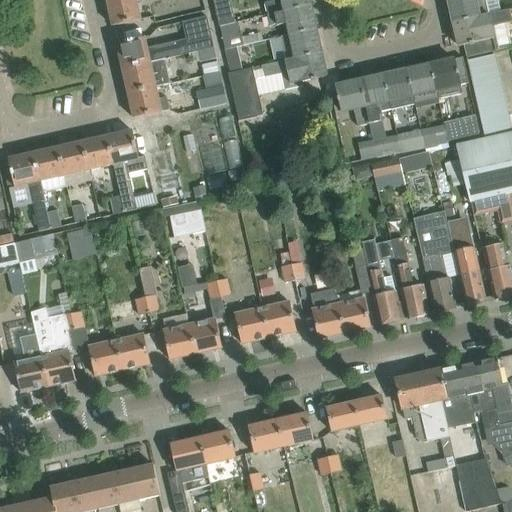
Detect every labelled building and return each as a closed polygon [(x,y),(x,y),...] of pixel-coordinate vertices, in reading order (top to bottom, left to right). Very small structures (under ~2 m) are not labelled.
[(141,20),(136,0),(113,0),(107,1),(113,27),(141,20)] [(212,0),(219,28),(236,24),(235,22),(229,0),(212,0)] [(268,16),(276,14),(284,12),(311,6),(309,0),(276,0),(264,3),(268,16)] [(447,0),(453,24),(488,16),(488,15),(484,0),(447,0)] [(285,23),(288,34),(288,36),(316,29),(311,6),(284,12),(276,14),(278,25),(285,23)] [(488,16),(453,24),(458,47),(464,46),(467,58),(496,52),(491,28),(511,24),(508,11),(488,15),(488,16)] [(207,17),(206,15),(180,21),(186,44),(195,42),(198,52),(214,48),(207,17)] [(219,28),(225,51),(238,48),(238,47),(244,45),(242,37),(238,22),(235,22),(236,24),(219,28)] [(281,36),(286,60),(286,61),(321,53),(316,29),(288,36),(288,34),(281,36)] [(260,33),(242,37),(244,45),(262,41),(260,33)] [(117,44),(122,70),(164,60),(165,60),(162,47),(148,50),(145,38),(117,44)] [(225,51),(230,74),(231,75),(244,71),(244,70),(238,48),(225,51)] [(217,59),(214,49),(198,53),(200,63),(217,59)] [(286,61),(286,60),(262,65),(265,76),(281,73),(286,91),(303,86),(303,82),(312,80),(312,81),(316,80),(315,79),(327,77),(321,53),(286,61)] [(470,61),(487,139),(511,133),(511,125),(497,55),(470,61)] [(463,58),(430,65),(438,99),(462,93),(460,85),(468,83),(463,58)] [(170,85),(164,60),(122,70),(128,94),(156,88),(170,85)] [(220,73),(217,62),(202,65),(205,77),(220,73)] [(416,63),(405,65),(414,104),(415,104),(416,109),(440,103),(438,99),(430,65),(417,68),(416,63)] [(397,73),(383,76),(389,102),(391,110),(414,104),(405,65),(396,67),(397,73)] [(228,74),(235,104),(260,98),(253,68),(244,70),(244,71),(231,75),(230,74),(228,74)] [(227,104),(220,73),(205,77),(203,77),(206,87),(196,90),(201,110),(227,104)] [(383,76),(359,81),(369,124),(384,120),(380,104),(389,102),(383,76)] [(369,124),(359,81),(336,87),(339,98),(338,98),(338,102),(340,102),(342,113),(354,110),(358,127),(369,124)] [(170,111),(167,98),(159,100),(156,88),(128,94),(134,119),(162,113),(169,111),(170,111)] [(260,98),(235,104),(239,121),(264,116),(260,98)] [(476,118),(460,121),(464,140),(481,137),(476,118)] [(421,130),(420,131),(424,148),(448,143),(444,125),(421,129),(421,130)] [(420,131),(397,135),(401,153),(424,148),(420,131)] [(129,175),(148,171),(145,157),(139,158),(133,132),(107,137),(114,165),(121,196),(124,212),(137,209),(129,175)] [(471,203),(509,194),(511,193),(511,133),(487,139),(487,140),(458,146),(471,203)] [(397,135),(373,140),(377,158),(401,153),(397,135)] [(114,165),(107,137),(83,143),(89,171),(114,165)] [(377,158),(373,140),(358,143),(362,161),(377,158)] [(89,171),(83,143),(58,149),(65,177),(89,171)] [(65,177),(58,149),(34,154),(40,182),(65,177)] [(40,182),(34,154),(9,160),(15,188),(28,185),(33,204),(45,202),(40,182)] [(400,170),(397,159),(371,164),(374,177),(391,173),(397,171),(400,170)] [(370,166),(353,170),(356,181),(373,177),(370,166)] [(204,187),(194,189),(197,204),(207,202),(204,187)] [(511,206),(509,194),(471,203),(474,217),(498,212),(501,226),(511,223),(511,206)] [(124,212),(121,196),(110,198),(114,214),(124,212)] [(452,201),(442,204),(444,212),(445,217),(455,215),(452,201)] [(72,207),(75,223),(86,221),(82,205),(72,207)] [(203,209),(190,211),(168,216),(173,238),(208,231),(203,209)] [(61,226),(57,210),(47,213),(51,229),(61,226)] [(446,223),(447,223),(445,217),(444,212),(414,219),(435,314),(456,309),(450,280),(448,280),(443,255),(453,252),(446,223)] [(50,229),(46,213),(37,215),(37,219),(38,223),(40,231),(50,229)] [(97,255),(90,228),(66,234),(73,261),(97,255)] [(465,229),(449,233),(467,307),(486,303),(479,272),(474,249),(470,250),(465,229)] [(403,238),(391,240),(392,242),(395,258),(397,267),(404,300),(408,320),(429,315),(425,296),(425,294),(423,287),(414,289),(409,265),(403,238)] [(31,240),(17,243),(21,263),(35,260),(31,240)] [(361,250),(372,294),(374,293),(381,326),(402,321),(396,293),(386,295),(381,272),(375,240),(362,243),(363,249),(361,250)] [(17,243),(0,247),(0,267),(21,263),(17,243)] [(484,249),(495,301),(511,296),(511,276),(510,267),(507,267),(502,245),(484,249)] [(362,296),(372,294),(361,250),(352,251),(362,296)] [(303,263),(292,265),(296,281),(306,279),(303,263)] [(296,281),(292,265),(282,267),(286,283),(296,281)] [(227,279),(217,281),(221,297),(231,295),(227,279)] [(221,297),(217,281),(207,284),(211,300),(221,297)] [(155,295),(145,298),(149,313),(159,311),(155,295)] [(149,313),(145,298),(136,300),(139,316),(149,313)] [(371,328),(367,309),(365,300),(363,301),(339,306),(345,334),(371,328)] [(290,303),(262,309),(269,338),(296,332),(290,303)] [(345,334),(339,306),(315,311),(313,311),(314,320),(319,340),(345,334)] [(269,338),(262,309),(235,315),(242,344),(269,338)] [(81,312),(72,314),(75,330),(85,328),(81,312)] [(75,330),(72,314),(62,316),(65,332),(75,330)] [(54,343),(39,346),(41,358),(48,387),(76,381),(71,362),(69,352),(72,351),(68,331),(65,332),(62,316),(49,319),(49,323),(54,343)] [(216,320),(189,325),(196,355),(222,349),(216,320)] [(196,355),(189,325),(163,331),(170,360),(196,355)] [(48,387),(41,358),(36,333),(21,336),(27,361),(14,363),(17,374),(21,393),(48,387)] [(144,334),(116,341),(122,371),(150,365),(144,334)] [(122,371),(116,341),(89,347),(95,377),(122,371)] [(497,359),(478,363),(484,391),(491,389),(497,415),(511,411),(511,402),(508,384),(503,385),(497,359)] [(466,396),(470,395),(478,393),(482,413),(486,412),(493,445),(502,456),(503,455),(503,458),(504,461),(504,463),(506,464),(510,465),(511,465),(511,423),(499,426),(497,415),(491,389),(484,391),(478,363),(460,367),(466,396)] [(477,423),(470,395),(466,396),(460,367),(441,371),(447,400),(441,401),(448,429),(477,423)] [(450,437),(448,429),(441,401),(447,400),(441,371),(396,381),(405,420),(412,418),(417,438),(424,442),(450,437)] [(382,397),(354,403),(360,426),(387,420),(382,397)] [(360,426),(354,403),(326,410),(332,433),(360,426)] [(308,414),(278,421),(284,448),(314,441),(308,414)] [(284,448),(278,421),(248,427),(254,453),(255,455),(284,448)] [(200,439),(206,466),(236,459),(230,432),(200,439)] [(177,472),(206,466),(200,439),(170,445),(177,472)] [(406,457),(402,442),(393,444),(396,459),(406,457)] [(337,456),(328,459),(331,474),(341,472),(337,456)] [(427,463),(429,472),(430,473),(456,467),(455,467),(453,457),(427,463)] [(331,474),(328,459),(318,461),(321,476),(331,474)] [(486,460),(457,466),(467,511),(501,504),(496,490),(486,460)] [(153,465),(132,470),(139,502),(160,497),(153,465)] [(132,470),(112,475),(119,506),(139,502),(132,470)] [(259,474),(250,476),(253,491),(263,489),(259,474)] [(112,475),(92,479),(99,511),(119,506),(112,475)] [(168,479),(175,511),(188,511),(181,476),(168,479)] [(253,491),(250,476),(240,478),(244,494),(253,491)] [(92,479),(71,484),(77,511),(93,511),(99,511),(92,479)] [(50,488),(52,498),(53,498),(56,511),(77,511),(71,484),(50,488)] [(52,498),(32,503),(33,511),(56,511),(53,498),(52,498)] [(511,511),(511,502),(501,504),(502,511),(511,511)] [(33,511),(32,503),(12,508),(12,511),(33,511)]
